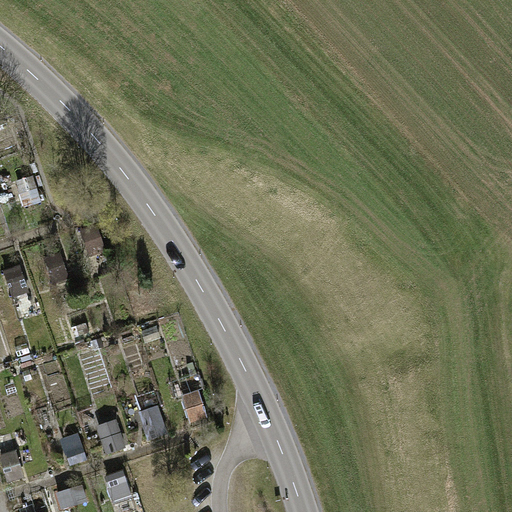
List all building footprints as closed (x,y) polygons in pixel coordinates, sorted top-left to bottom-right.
[(43,256),(52,283),(69,277),(59,250),(43,256)] [(2,270),(12,296),(28,291),(19,264),(2,270)] [(178,394),(188,422),(207,416),(197,388),(178,394)] [(139,410),(147,437),(164,432),(155,405),(139,410)] [(94,424),(102,447),(122,440),(114,417),(94,424)] [(61,437),(71,464),(88,458),(78,431),(61,437)] [(0,453),(0,459),(6,481),(23,476),(15,449),(0,453)] [(106,473),(114,500),(131,494),(123,468),(106,473)] [(55,491),(60,509),(88,501),(82,483),(55,491)]
